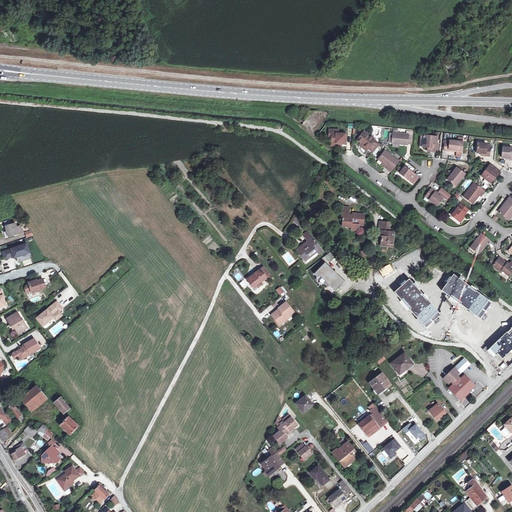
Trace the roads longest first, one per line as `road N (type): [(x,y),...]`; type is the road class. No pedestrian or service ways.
road 1 (track): [(0,56),(358,88),(423,89),(511,74)]
road 2 (secondary): [(66,78),(364,100)]
road 3 (residential): [(242,251),(115,492),(128,511)]
road 4 (residential): [(350,154),(457,231),(511,178)]
road 5 (residential): [(511,370),(361,511)]
road 6 (secondary): [(364,100),(511,123)]
